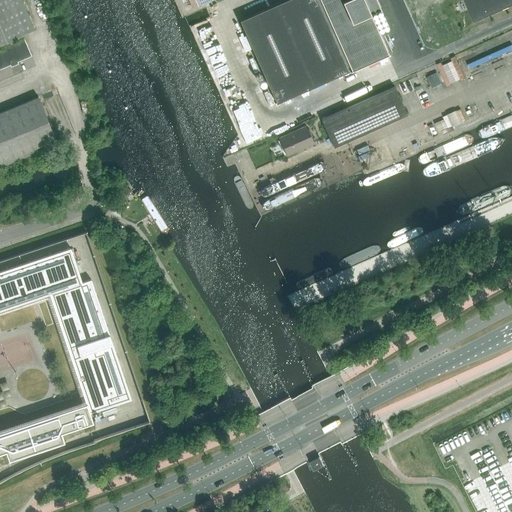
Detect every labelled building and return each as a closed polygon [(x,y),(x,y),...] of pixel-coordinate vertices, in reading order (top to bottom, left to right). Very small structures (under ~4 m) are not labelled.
[(22,0),(0,0),(0,43),(35,30),(22,0)] [(283,0),(240,19),(276,102),(350,69),(387,53),(377,32),(388,28),(375,0),(283,0)] [(511,0),(464,0),(474,21),(511,4),(511,0)] [(0,69),(32,56),(24,38),(0,47),(0,69)] [(437,73),(427,77),(432,87),(441,83),(437,73)] [(334,147),(400,117),(407,114),(394,86),(321,119),(334,147)] [(0,166),(0,167),(56,144),(37,97),(0,112),(0,166)] [(287,154),(313,143),(306,126),(280,138),(287,154)] [(134,187),(150,213),(159,208),(143,182),(134,187)] [(121,205),(127,202),(125,196),(118,199),(121,205)] [(113,199),(107,202),(111,212),(118,208),(113,199)] [(111,212),(107,202),(103,204),(107,211),(110,213),(111,212)] [(0,452),(6,451),(9,460),(64,441),(61,432),(93,422),(90,413),(131,399),(91,278),(82,281),(70,248),(0,271),(0,452)] [(320,455),(310,461),(312,464),(314,468),(324,464),(322,459),(320,455)]
